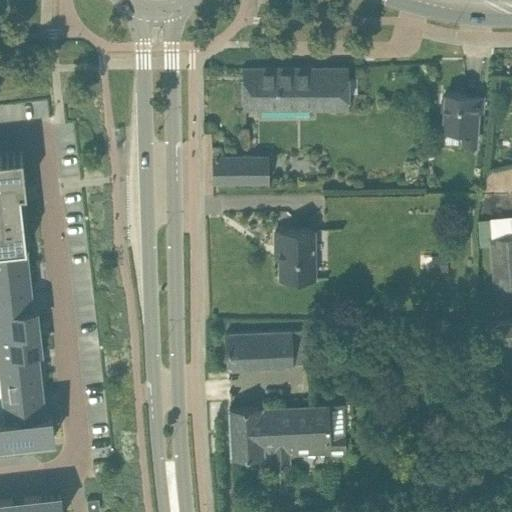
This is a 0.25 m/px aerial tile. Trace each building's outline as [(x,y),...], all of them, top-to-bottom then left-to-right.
[(243,66),(243,108),(349,107),(348,65),(243,66)] [(444,143),(463,143),(475,144),(478,94),(466,93),(446,92),(444,128),(444,143)] [(0,246),(25,243),(28,243),(24,203),(22,204),(20,188),(26,188),(22,152),(0,154),(0,246)] [(213,155),(213,181),(269,180),(269,154),(213,155)] [(276,229),(276,246),(280,246),(280,277),(290,277),(293,282),(302,282),(305,277),(315,277),(314,229),(276,229)] [(511,236),(490,238),(495,286),(511,284),(511,236)] [(25,243),(0,246),(0,268),(27,265),(25,243)] [(430,270),(446,270),(446,254),(430,254),(430,270)] [(27,265),(0,268),(0,289),(30,286),(27,265)] [(30,286),(0,289),(0,311),(36,307),(34,286),(30,286)] [(36,307),(0,311),(0,333),(38,329),(36,307)] [(500,343),(511,342),(511,320),(498,321),(500,343)] [(226,332),(228,368),(293,365),(293,361),(321,360),(320,327),(226,332)] [(0,355),(37,351),(41,350),(38,329),(0,333),(0,355)] [(37,351),(0,355),(0,376),(2,377),(40,372),(43,372),(41,350),(37,351)] [(40,372),(2,377),(4,398),(42,393),(40,372)] [(42,393),(4,398),(6,418),(44,414),(42,393)] [(511,393),(489,395),(495,467),(511,465),(511,393)] [(328,401),(229,406),(232,455),(273,453),(274,467),(290,466),(290,455),(293,455),(293,457),(295,457),(295,454),(330,452),(330,455),(346,454),(346,451),(351,450),(351,436),(345,436),(345,433),(330,433),(328,401)] [(6,418),(0,418),(0,443),(53,438),(50,413),(44,414),(6,418)] [(0,511),(63,511),(61,491),(0,498),(0,511)] [(89,510),(100,509),(99,498),(87,499),(89,510)]
